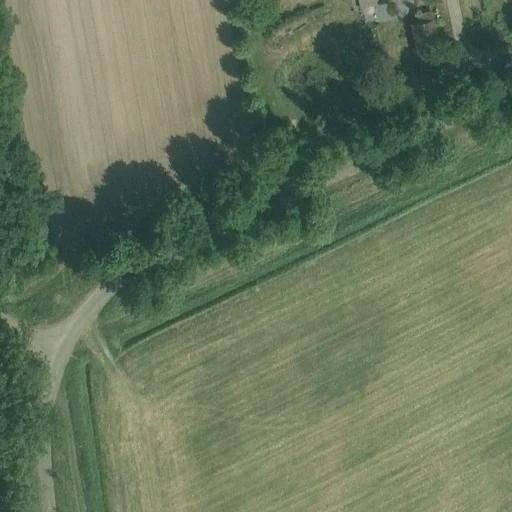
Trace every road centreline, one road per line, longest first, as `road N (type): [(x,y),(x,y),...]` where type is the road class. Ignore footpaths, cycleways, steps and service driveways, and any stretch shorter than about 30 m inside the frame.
road 1 (unclassified): [(57,344),(116,279),(511,92)]
road 2 (unclassified): [(47,511),(35,399),(57,344)]
